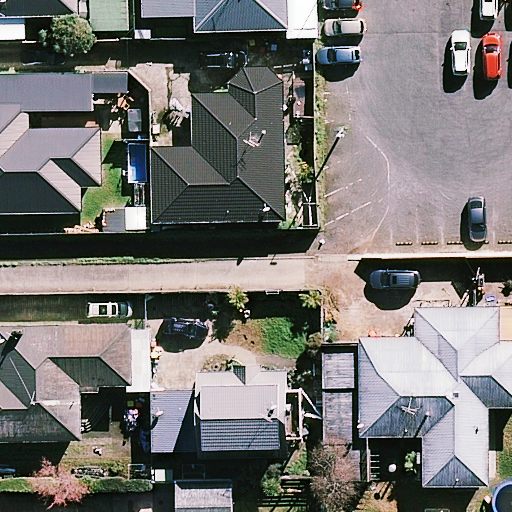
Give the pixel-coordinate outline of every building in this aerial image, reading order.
[(75,0),(0,0),(0,14),(76,14),(75,0)] [(126,0),(91,0),(92,30),(127,28),(126,0)] [(141,0),(142,14),(194,14),(195,29),(315,28),(315,0),(141,0)] [(231,92),(192,92),(192,147),(154,148),(154,221),(284,220),(283,92),(279,92),(279,87),(278,83),(276,80),(273,76),(270,73),(267,71),(263,69),(259,68),(255,68),(251,68),(247,69),(243,71),(240,73),(237,76),(234,80),(232,83),(231,88),(231,92)] [(92,109),(92,71),(0,72),(0,211),(81,210),(81,185),(101,185),(100,127),(28,128),(28,110),(92,109)] [(148,88),(103,89),(104,135),(149,134),(148,88)] [(416,337),(356,337),(356,348),(325,348),(325,434),(423,433),(423,483),(487,483),(486,405),(511,404),(511,340),(498,341),(498,306),(415,307),(416,337)] [(148,356),(148,324),(0,324),(0,438),(79,438),(79,385),(130,384),(129,356),(148,356)] [(199,442),(281,442),(281,435),(306,435),(306,392),(281,392),(281,365),(195,365),(195,379),(195,442),(199,442)] [(195,442),(195,379),(153,379),(153,450),(195,450),(195,442)] [(230,511),(230,481),(177,481),(177,511),(230,511)]
